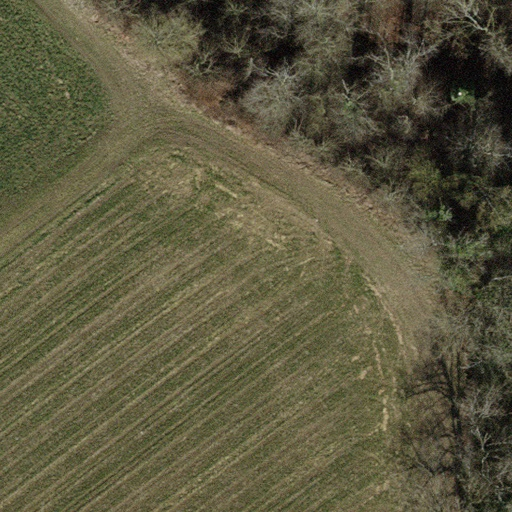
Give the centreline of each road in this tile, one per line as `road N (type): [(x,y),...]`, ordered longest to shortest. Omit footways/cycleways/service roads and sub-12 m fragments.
road 1 (track): [(178,105),(309,179),(390,249),(439,334),(440,511)]
road 2 (track): [(0,242),(178,105)]
road 3 (track): [(178,105),(65,0)]
